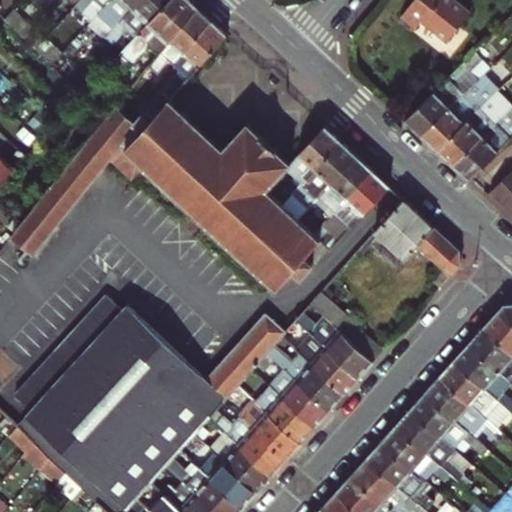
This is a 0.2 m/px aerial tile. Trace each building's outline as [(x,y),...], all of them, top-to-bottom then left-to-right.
[(79,0),(75,5),(82,12),(93,0),(94,0),(103,8),(110,0),(79,0)] [(94,0),(93,0),(82,12),(91,21),(103,8),(94,0)] [(139,0),(110,0),(103,8),(110,14),(122,0),(132,9),(139,0)] [(189,0),(169,0),(139,33),(108,65),(120,77),(144,39),(147,42),(157,32),(168,42),(197,7),(189,0)] [(122,0),(110,14),(120,22),(132,9),(122,0)] [(139,0),(132,9),(120,22),(124,26),(127,22),(139,33),(169,0),(139,0)] [(413,0),(399,18),(414,30),(420,23),(445,43),(469,13),(452,0),(413,0)] [(152,88),(159,81),(212,21),(197,7),(168,42),(159,53),(167,61),(153,76),(147,83),(152,88)] [(19,33),(28,24),(13,9),(4,19),(6,21),(19,33)] [(36,48),(19,33),(6,21),(0,27),(0,31),(34,63),(42,54),(36,48)] [(159,81),(172,93),(227,35),(212,21),(159,81)] [(28,24),(19,33),(36,48),(46,37),(30,23),(28,24)] [(62,52),(46,37),(36,48),(42,54),(52,63),(62,52)] [(406,118),(422,132),(462,92),(452,82),(466,67),(469,71),(482,58),(487,54),(479,46),(406,118)] [(167,61),(159,53),(146,69),(153,76),(167,61)] [(490,66),(482,58),(469,71),(466,67),(452,82),(462,92),(464,91),(478,77),(490,66)] [(75,71),(68,78),(83,92),(90,85),(75,71)] [(496,75),(485,85),(493,93),(504,82),(496,75)] [(478,77),(464,91),(471,99),(485,85),(478,77)] [(437,146),(454,161),(495,121),(488,113),(500,101),(499,100),(504,96),(504,97),(511,90),(504,82),(493,93),(462,123),(437,146)] [(462,123),(493,93),(485,85),(471,99),(464,91),(462,92),(422,132),(437,146),(462,123)] [(54,94),(39,110),(54,123),(69,107),(54,94)] [(161,95),(146,111),(152,116),(166,100),(161,95)] [(511,105),(504,97),(504,96),(499,100),(500,101),(488,113),(495,121),(511,105)] [(23,223),(13,235),(33,252),(89,183),(97,189),(108,175),(120,186),(142,163),(276,287),(292,270),(300,277),(312,263),(304,256),(319,239),(312,233),(297,219),(287,209),(282,205),(277,201),(266,190),(279,176),(286,168),(290,163),(247,123),(222,149),(168,98),(166,100),(152,116),(146,111),(144,109),(140,113),(134,108),(127,116),(116,106),(70,164),(23,223)] [(469,176),(511,136),(502,128),(511,118),(511,105),(495,121),(454,161),(469,176)] [(24,123),(40,138),(54,123),(39,110),(38,109),(24,123)] [(511,134),(511,118),(502,128),(511,136),(511,134)] [(286,168),(302,183),(340,140),(325,126),(290,163),(286,168)] [(340,140),(302,183),(295,190),(291,194),(282,205),(287,209),(298,197),(308,207),(311,205),(318,197),(357,155),(340,140)] [(372,169),(357,155),(318,197),(328,206),(321,214),(326,219),(372,169)] [(0,156),(0,181),(13,168),(0,156)] [(302,183),(286,168),(279,176),(290,187),(295,190),(302,183)] [(319,239),(329,249),(389,185),(372,169),(326,219),(312,233),(319,239)] [(511,170),(493,191),(511,211),(511,170)] [(277,201),(282,205),(291,194),(287,191),(277,201)] [(311,205),(321,214),(328,206),(318,197),(311,205)] [(404,198),(375,230),(405,258),(418,243),(443,267),(433,279),(441,286),(461,264),(459,250),(404,198)] [(320,292),(309,304),(373,361),(384,349),(320,292)] [(106,294),(14,395),(31,410),(123,310),(106,294)] [(498,312),(511,324),(511,303),(505,304),(498,312)] [(252,368),(256,364),(266,353),(271,346),(280,337),(286,330),(268,314),(265,312),(207,378),(128,304),(123,310),(31,410),(26,415),(31,420),(23,429),(35,440),(50,455),(66,470),(82,485),(89,492),(98,500),(102,504),(109,511),(110,511),(123,511),(135,499),(149,483),(164,466),(179,450),(194,433),(208,417),(213,411),(222,401),(229,394),(237,385),(240,381),(252,368)] [(373,361),(309,304),(295,319),(358,377),(373,361)] [(511,324),(498,312),(484,327),(511,352),(511,324)] [(280,337),(297,352),(344,393),(358,377),(295,319),(286,330),(280,337)] [(470,344),(510,381),(511,378),(511,352),(484,327),(470,344)] [(511,401),(501,391),(510,381),(470,344),(455,360),(509,409),(511,412),(511,401)] [(266,353),(273,359),(276,362),(282,356),(271,346),(266,353)] [(283,368),(296,380),(329,410),(344,393),(297,352),(283,368)] [(266,353),(256,364),(263,371),(273,359),(266,353)] [(455,360),(441,376),(482,414),(495,425),(509,409),(455,360)] [(482,414),(441,376),(426,393),(468,430),(482,414)] [(329,410),(296,380),(287,390),(274,378),(269,384),(273,388),(315,425),(329,410)] [(240,381),(237,385),(245,392),(248,388),(240,381)] [(237,385),(229,394),(242,405),(250,403),(254,408),(249,414),(257,421),(266,411),(254,401),(245,392),(237,385)] [(254,401),(266,411),(300,442),(315,425),(273,388),(264,398),(260,394),(254,401)] [(489,448),(468,430),(426,393),(412,409),(454,446),(462,437),(469,444),(482,455),(489,448)] [(397,425),(440,462),(456,477),(458,479),(464,472),(446,456),(455,446),(454,446),(412,409),(397,425)] [(224,432),(225,433),(231,426),(213,411),(208,417),(216,425),(224,432)] [(244,420),(252,428),(286,458),(300,442),(266,411),(257,421),(249,414),(245,411),(240,417),(244,420)] [(194,433),(206,444),(209,441),(205,438),(216,425),(208,417),(194,433)] [(252,428),(244,420),(235,430),(243,437),(252,428)] [(35,440),(23,429),(18,425),(11,433),(28,449),(35,440)] [(434,469),(440,462),(397,425),(383,441),(426,478),(434,469)] [(225,433),(229,437),(271,475),(286,458),(252,428),(243,437),(235,430),(231,426),(225,433)] [(224,432),(217,440),(222,445),(229,437),(225,433),(224,432)] [(189,459),(192,461),(206,444),(194,433),(179,450),(189,459)] [(271,475),(229,437),(222,445),(217,440),(210,448),(257,490),(271,475)] [(455,446),(462,452),(469,444),(462,437),(454,446),(455,446)] [(50,455),(35,440),(28,449),(25,452),(41,466),(50,455)] [(368,458),(410,496),(426,478),(383,441),(368,458)] [(209,460),(201,469),(243,507),(257,490),(210,448),(203,455),(209,460)] [(175,475),(181,467),(189,459),(179,450),(164,466),(171,471),(175,475)] [(66,470),(50,455),(41,466),(58,481),(66,470)] [(368,458),(353,474),(392,509),(395,511),(405,511),(412,506),(418,511),(429,511),(410,496),(368,458)] [(440,462),(434,469),(451,484),(456,477),(440,462)] [(149,483),(156,488),(171,471),(164,466),(149,483)] [(182,482),(195,493),(216,511),(237,511),(243,507),(201,469),(200,469),(193,477),(181,467),(175,475),(182,482)] [(82,485),(66,470),(58,481),(74,495),(75,494),(82,485)] [(458,479),(465,485),(471,478),(464,472),(458,479)] [(395,511),(392,509),(353,474),(338,491),(362,511),(395,511)] [(182,482),(173,492),(185,503),(195,493),(182,482)] [(182,511),(167,499),(156,488),(149,483),(135,499),(150,511),(182,511)] [(82,485),(75,494),(83,500),(89,492),(82,485)] [(362,511),(338,491),(324,507),(329,511),(362,511)] [(216,511),(195,493),(185,503),(173,492),(167,499),(182,511),(216,511)] [(479,497),(466,511),(487,511),(491,508),(479,497)] [(4,511),(9,506),(0,498),(0,511),(4,511)]
